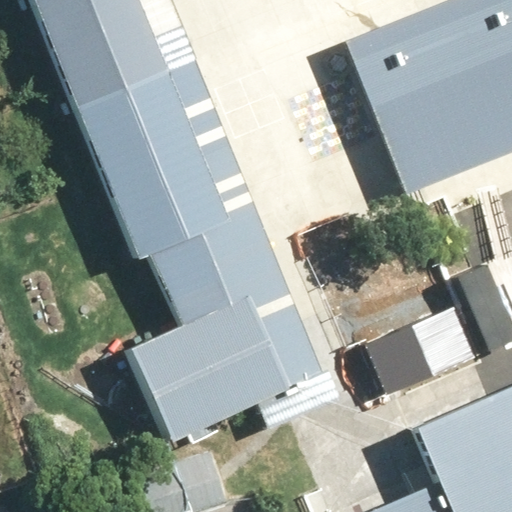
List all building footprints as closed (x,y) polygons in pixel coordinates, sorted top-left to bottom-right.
[(264,204),(183,0),(34,0),(136,255),(153,248),(264,204)] [(511,0),(444,0),(333,46),(401,200),(511,151),(511,0)] [(328,366),(264,204),(153,248),(181,316),(123,339),(160,432),(328,366)] [(397,225),(303,255),(341,372),(435,342),(397,225)] [(511,511),(511,390),(421,428),(442,478),(456,511),(511,511)] [(215,447),(127,482),(139,511),(220,511),(238,506),(215,447)] [(456,511),(442,478),(368,511),(456,511)]
